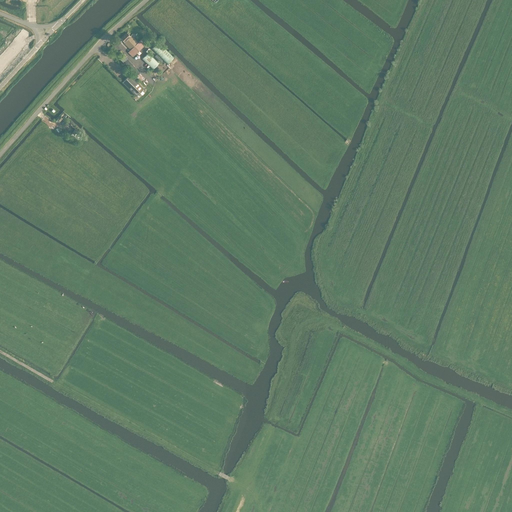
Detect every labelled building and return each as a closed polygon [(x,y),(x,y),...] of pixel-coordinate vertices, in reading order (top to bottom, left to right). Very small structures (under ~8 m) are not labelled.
[(136,53),(148,42),(143,38),(138,43),(131,35),(130,36),(127,32),(121,38),(124,42),(131,50),(128,52),(133,57),(136,53)] [(162,59),(167,64),(174,57),(158,42),(151,49),(157,54),(162,59)] [(148,53),(142,58),(153,69),(159,63),(148,53)] [(144,78),(143,76),(125,56),(121,59),(135,75),(134,75),(137,79),(137,78),(140,81),(144,78)] [(143,89),(129,75),(122,82),(136,96),(143,89)] [(82,135),(75,129),(71,135),(78,141),(82,135)]
